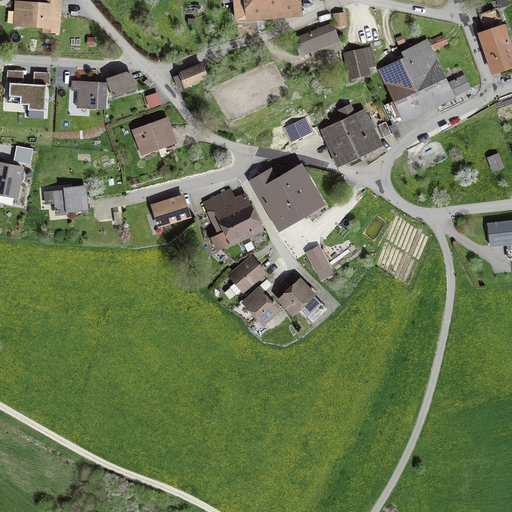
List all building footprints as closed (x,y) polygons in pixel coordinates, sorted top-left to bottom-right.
[(18,2),(16,24),(46,26),(45,31),(57,32),(59,0),(42,0),(43,4),(18,2)] [(235,0),(235,2),(245,1),(247,20),(302,14),(299,0),(235,0)] [(511,49),(504,25),(503,25),(500,17),(498,18),(495,9),(480,14),(486,31),(479,33),(493,73),(511,66),(511,49)] [(335,14),(337,27),(346,25),(344,13),(335,14)] [(294,40),(300,55),(339,39),(333,24),(294,40)] [(429,40),(433,49),(446,43),(443,35),(429,40)] [(407,59),(398,63),(422,111),(470,88),(464,75),(448,83),(427,41),(404,53),(407,59)] [(344,54),(350,78),(369,73),(368,66),(375,64),(371,48),(344,54)] [(394,124),(422,111),(398,63),(381,71),(395,100),(384,105),(393,125),(389,127),(394,136),(399,134),(394,124)] [(185,85),(206,77),(201,65),(174,77),(178,87),(185,85)] [(20,73),(7,72),(6,83),(10,83),(9,103),(28,104),(28,109),(45,110),(46,85),(50,85),(51,75),(38,74),(37,84),(19,83),(20,73)] [(105,99),(136,88),(132,75),(126,73),(106,80),(106,83),(105,99)] [(70,106),(104,108),(105,99),(106,83),(73,82),(72,89),(71,91),(70,106)] [(158,94),(147,98),(151,110),(163,106),(158,94)] [(343,120),(322,130),(338,165),(380,145),(364,110),(355,114),(350,104),(339,110),(343,120)] [(143,138),(148,150),(174,141),(166,120),(135,131),(138,140),(143,138)] [(379,125),(384,137),(391,134),(385,122),(379,125)] [(17,146),(14,161),(30,164),(33,149),(17,146)] [(488,157),(493,170),(502,167),(498,154),(488,157)] [(0,163),(0,190),(17,193),(22,168),(0,163)] [(252,181),(279,228),(322,202),(301,166),(277,180),(271,170),(252,181)] [(55,200),(57,215),(69,214),(68,211),(87,209),(85,185),(63,187),(64,190),(46,192),(47,201),(55,200)] [(212,237),(218,250),(262,229),(241,185),(230,191),(234,199),(209,211),(219,233),(212,237)] [(183,196),(153,206),(159,225),(189,215),(183,196)] [(349,210),(358,218),(369,207),(359,198),(349,210)] [(511,221),(488,224),(491,245),(511,242),(511,221)] [(318,247),(308,253),(321,280),(332,274),(318,247)] [(187,253),(180,259),(186,266),(193,260),(187,253)] [(236,295),(264,272),(251,258),(231,275),(236,282),(230,287),(236,295)] [(300,280),(280,299),(294,314),(305,303),(319,317),(327,308),(300,280)] [(277,310),(258,289),(254,294),(252,291),(244,298),(246,301),(244,303),(263,323),(277,310)]
